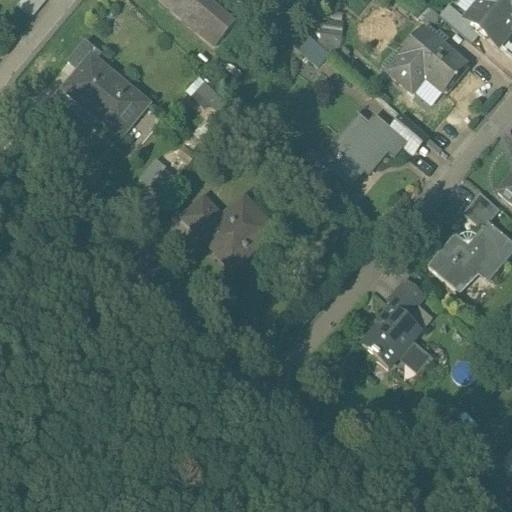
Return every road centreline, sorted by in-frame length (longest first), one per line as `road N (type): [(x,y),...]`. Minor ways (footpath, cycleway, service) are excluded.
road 1 (residential): [(264,392),(511,104)]
road 2 (residential): [(0,122),(264,392)]
road 3 (residential): [(264,392),(395,511)]
